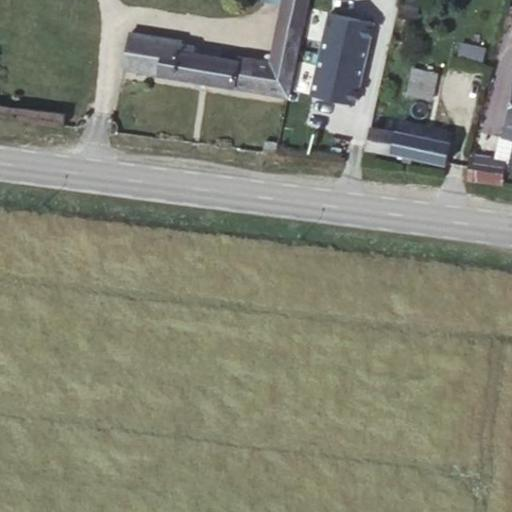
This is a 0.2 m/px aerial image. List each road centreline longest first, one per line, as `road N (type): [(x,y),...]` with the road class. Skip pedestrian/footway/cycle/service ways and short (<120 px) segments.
road 1 (primary): [(0,163),(511,229)]
road 2 (unknown): [(96,175),(106,16)]
